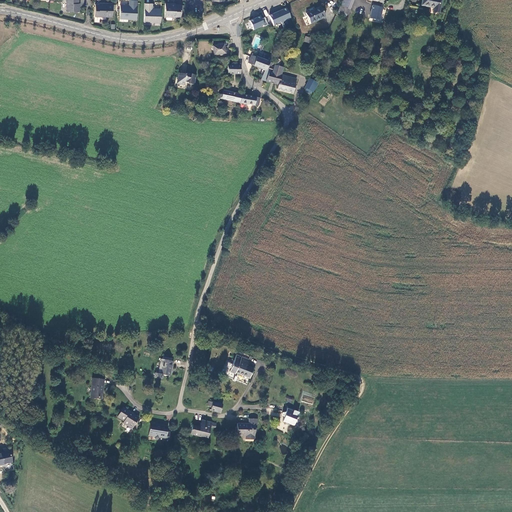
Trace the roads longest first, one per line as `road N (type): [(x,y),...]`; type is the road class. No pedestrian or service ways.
road 1 (unclassified): [(229,16),(247,77),(279,102),(285,125),(227,228),(179,407)]
road 2 (track): [(291,511),(360,393),(360,377),(195,325)]
road 3 (unclassified): [(0,10),(129,40),(175,36),(229,16)]
